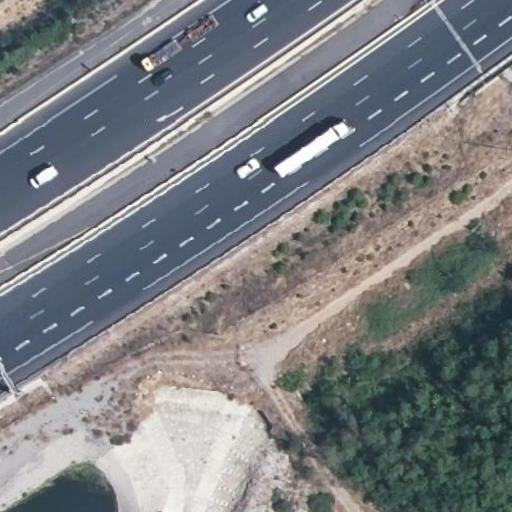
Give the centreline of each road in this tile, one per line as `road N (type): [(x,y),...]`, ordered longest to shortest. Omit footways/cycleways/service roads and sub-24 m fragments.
road 1 (motorway): [(0,336),(200,210),(503,0)]
road 2 (motorway): [(290,0),(0,191)]
road 3 (track): [(262,363),(317,310),(511,186)]
road 4 (track): [(262,363),(289,420),(360,511)]
